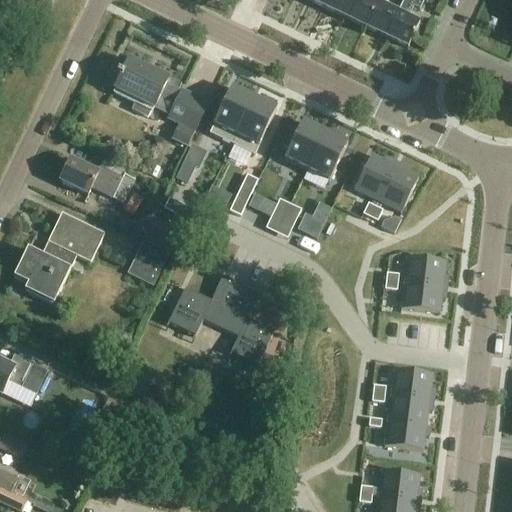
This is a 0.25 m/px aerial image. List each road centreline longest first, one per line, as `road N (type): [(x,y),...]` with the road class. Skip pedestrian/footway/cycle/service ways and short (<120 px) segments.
road 1 (residential): [(479,365),(381,355),(312,274),(192,214)]
road 2 (unclassified): [(412,123),(155,0)]
road 3 (residential): [(0,206),(99,0)]
road 4 (residential): [(479,365),(507,167)]
road 5 (residential): [(461,511),(479,365)]
